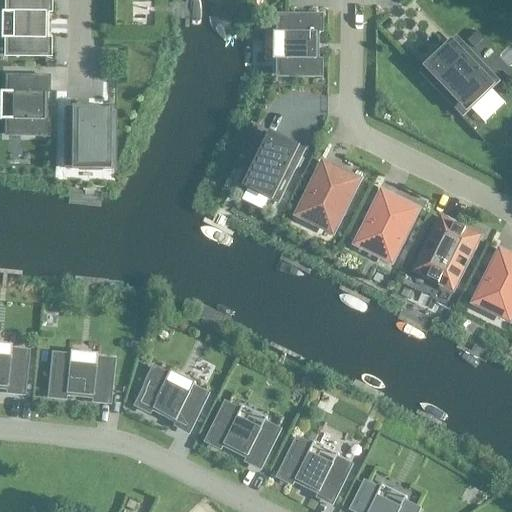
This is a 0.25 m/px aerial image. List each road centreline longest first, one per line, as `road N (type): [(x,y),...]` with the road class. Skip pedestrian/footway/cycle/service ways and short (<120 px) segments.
road 1 (residential): [(352,0),(353,134),(511,213)]
road 2 (residential): [(265,511),(117,439),(0,428)]
